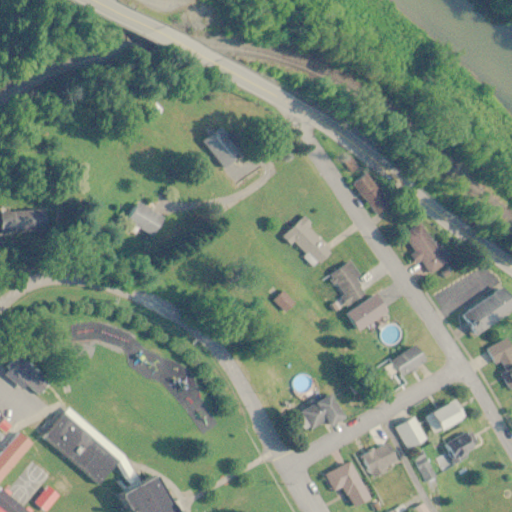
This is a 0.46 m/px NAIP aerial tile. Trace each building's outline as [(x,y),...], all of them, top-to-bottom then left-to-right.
[(219,169),(244,156),(228,126),(203,139),(219,169)] [(394,205),(370,172),(353,184),(378,217),(394,205)] [(164,220),(136,201),(123,219),(152,238),(164,220)] [(449,263),(426,223),(405,235),(428,275),(449,263)] [(361,277),(350,261),(326,277),(346,307),(365,294),(356,280),(361,277)] [(460,316),(475,338),(511,313),(511,297),(505,287),(460,316)] [(346,309),(353,330),(388,317),(381,297),(346,309)] [(499,366),(511,390),(511,389),(511,339),(511,338),(488,350),(497,366),(499,366)] [(383,368),(389,378),(397,373),(401,380),(427,362),(415,345),(383,368)] [(295,415),(307,437),(344,417),(332,395),(295,415)] [(434,437),(464,420),(454,402),(424,419),(434,437)] [(62,415),(43,439),(100,484),(120,460),(62,415)] [(406,453),(425,443),(411,416),(392,426),(406,453)] [(0,485),(1,487),(30,442),(15,432),(0,454),(0,485)] [(478,454),(470,433),(442,444),(451,466),(478,454)] [(359,459),(370,478),(399,463),(388,443),(359,459)] [(413,456),(419,483),(430,481),(424,453),(413,456)] [(343,488),(352,509),(369,502),(352,463),(325,475),(333,493),(343,488)] [(136,511),(180,511),(164,476),(127,493),(136,511)]
